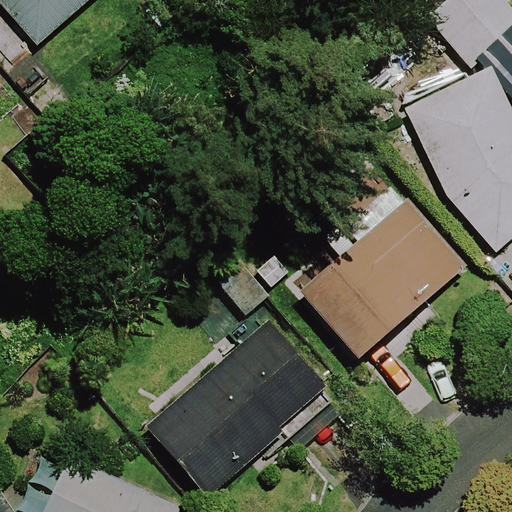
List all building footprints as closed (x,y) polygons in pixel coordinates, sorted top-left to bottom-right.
[(18,38),(30,54),(103,1),(102,0),(0,0),(0,45),(2,49),(18,38)] [(511,35),(511,22),(493,0),(471,0),(431,34),(465,75),(511,35)] [(511,130),(486,70),(405,113),(444,206),(489,259),(511,239),(511,130)] [(459,274),(385,188),(277,281),(351,367),(459,274)] [(325,400),(264,328),(138,435),(199,507),(325,400)] [(180,511),(177,508),(66,466),(48,511),(180,511)]
